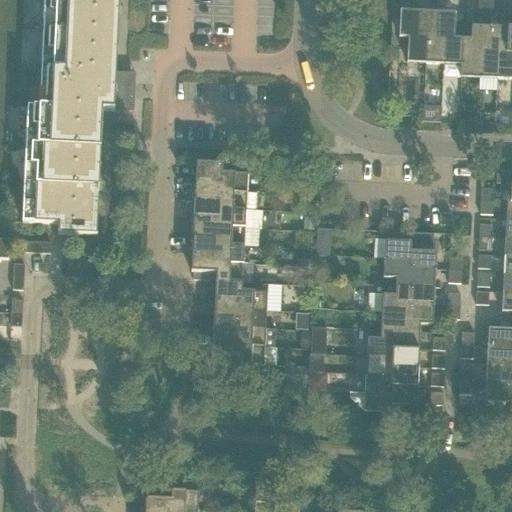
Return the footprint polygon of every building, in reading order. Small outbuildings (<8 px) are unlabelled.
[(27,107),(22,224),(58,225),(57,235),(96,237),(102,112),(114,113),(133,113),(135,74),(116,74),(119,0),(44,0),(40,108),(27,107)] [(491,15),(491,2),(478,1),(478,14),(491,15)] [(491,2),(491,15),(504,15),(504,2),(491,2)] [(417,38),(419,12),(400,11),(398,38),(407,38),(406,64),(425,64),(426,38),(417,38)] [(436,13),(419,12),(417,38),(426,38),(425,64),(443,65),(444,39),(435,39),(436,13)] [(455,14),(436,13),(435,39),(444,39),(443,65),(460,65),(460,78),(462,39),(454,39),(455,14)] [(462,39),(460,78),(479,79),(480,53),(489,53),(490,27),(471,27),(470,39),(462,39)] [(480,53),(479,79),(496,80),(498,54),(507,54),(508,28),(490,27),(489,53),(480,53)] [(498,54),(496,80),(511,80),(511,28),(508,28),(507,54),(498,54)] [(422,108),(422,124),(440,125),(441,109),(422,108)] [(246,193),(247,175),(222,174),(222,165),(196,163),(195,182),(221,184),(220,191),(246,193)] [(511,176),(500,176),(499,192),(507,192),(506,204),(511,204),(511,176)] [(195,182),(194,200),(220,202),(219,210),(246,211),(246,193),(220,191),(221,184),(195,182)] [(481,190),(480,203),(493,203),(493,190),(481,190)] [(194,200),(193,218),(219,219),(219,228),(245,229),(246,211),(219,210),(220,202),(194,200)] [(493,203),(480,203),(479,216),(492,216),(493,203)] [(439,215),(439,225),(439,226),(451,226),(451,215),(439,215)] [(219,219),(193,218),(192,236),(218,237),(218,246),(244,247),(245,229),(219,228),(219,219)] [(0,222),(0,241),(9,242),(10,223),(0,222)] [(303,222),(303,231),(313,231),(314,223),(303,222)] [(478,239),(491,239),(492,226),(479,226),(478,239)] [(318,229),(318,247),(346,248),(346,229),(318,229)] [(397,234),(397,242),(384,241),(384,260),(409,261),(409,270),(435,271),(436,252),(432,252),(433,235),(397,234)] [(192,236),(191,254),(217,256),(217,264),(243,265),(244,247),(218,246),(218,237),(192,236)] [(491,239),(478,239),(478,252),(491,252),(491,239)] [(511,240),(504,240),(503,258),(511,258),(511,240)] [(0,241),(0,260),(8,261),(9,242),(0,241)] [(38,255),(38,243),(25,243),(25,254),(38,255)] [(51,244),(38,243),(38,255),(51,255),(51,244)] [(316,248),(316,256),(330,257),(330,248),(316,248)] [(298,253),(297,268),(309,268),(309,253),(298,253)] [(217,256),(191,254),(191,273),(216,274),(215,283),(242,284),(243,265),(217,264),(217,256)] [(477,257),(477,270),(490,271),(490,257),(477,257)] [(511,258),(503,258),(503,276),(511,276),(511,258)] [(449,259),(448,272),(461,272),(461,259),(449,259)] [(409,261),(384,260),(383,278),(395,279),(395,287),(434,289),(435,271),(409,270),(409,261)] [(12,278),(24,279),(24,266),(13,265),(12,278)] [(461,272),(448,272),(447,285),(460,285),(461,272)] [(477,275),(476,288),(489,289),(489,275),(477,275)] [(511,276),(503,276),(502,294),(511,294),(511,276)] [(24,279),(12,278),(12,291),(23,292),(24,279)] [(215,283),(214,301),(240,302),(240,311),(266,312),(267,292),(242,290),(242,284),(215,283)] [(382,295),(381,314),(407,315),(407,306),(433,307),(434,289),(395,287),(395,295),(382,295)] [(476,293),(475,306),(488,307),(489,293),(476,293)] [(511,294),(502,294),(501,313),(511,313),(511,294)] [(446,308),(459,308),(460,295),(447,295),(446,308)] [(11,301),(11,314),(22,314),(23,302),(11,301)] [(214,301),(214,319),(240,320),(239,329),(265,330),(266,312),(240,311),(240,302),(214,301)] [(407,315),(381,314),(380,332),(419,333),(420,325),(432,326),(433,307),(407,306),(407,315)] [(459,308),(446,308),(446,321),(459,321),(459,308)] [(22,314),(11,314),(10,327),(21,328),(22,314)] [(240,320),(214,319),(213,337),(239,338),(238,347),(264,348),(265,330),(239,329),(240,320)] [(511,330),(488,329),(487,348),(511,349),(511,330)] [(312,330),(310,356),(323,357),(325,357),(326,331),(312,330)] [(419,333),(380,332),(380,340),(367,339),(366,358),(392,359),(392,350),(418,351),(419,333)] [(302,334),(301,350),(310,351),(311,334),(302,334)] [(460,347),(473,347),(474,334),(461,334),(460,347)] [(239,338),(213,337),(212,356),(237,357),(237,366),(263,367),(264,348),(238,347),(239,338)] [(445,352),(445,339),(432,339),(432,352),(445,352)] [(473,347),(460,347),(460,360),(473,360),(473,347)] [(511,349),(487,348),(486,366),(511,367),(511,349)] [(366,358),(365,376),(391,377),(392,368),(418,369),(418,351),(392,350),(392,359),(366,358)] [(444,370),(444,357),(432,356),(431,370),(444,370)] [(511,367),(486,366),(485,384),(511,385),(511,394),(511,367)] [(308,370),(284,368),(283,384),(307,385),(308,370)] [(391,377),(365,376),(365,394),(390,395),(391,386),(417,387),(418,369),(392,368),(391,377)] [(459,370),(459,383),(471,384),(472,370),(459,370)] [(443,388),(443,375),(431,374),(430,388),(443,388)] [(471,384),(459,383),(458,396),(471,397),(471,384)] [(511,385),(485,384),(484,403),(509,404),(509,413),(511,413),(511,394),(511,385)] [(390,395),(365,394),(364,413),(391,414),(391,405),(416,406),(417,387),(391,386),(390,395)] [(429,406),(442,407),(443,394),(430,393),(429,406)] [(146,500),(145,511),(171,511),(172,509),(197,511),(198,493),(171,492),(171,501),(146,500)]
